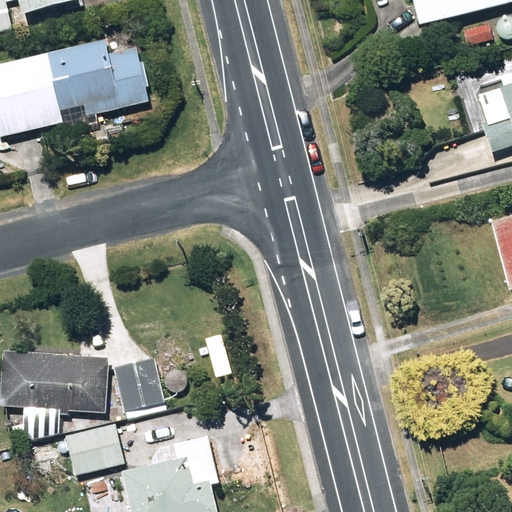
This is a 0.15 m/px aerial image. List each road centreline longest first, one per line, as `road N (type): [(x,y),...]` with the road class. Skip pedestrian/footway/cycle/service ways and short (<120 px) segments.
road 1 (secondary): [(368,511),(284,175)]
road 2 (residential): [(0,246),(284,175)]
road 3 (secondary): [(284,175),(239,0)]
